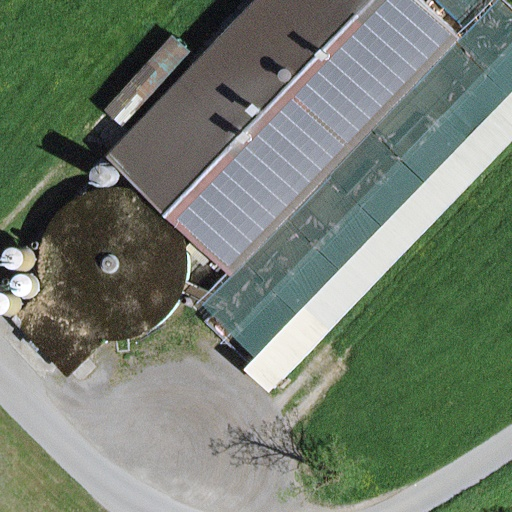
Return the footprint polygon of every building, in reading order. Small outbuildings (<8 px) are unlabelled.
[(460,39),(418,0),(258,0),(107,158),(231,277),(460,39)] [(511,87),(243,369),(270,394),(511,139),(511,87)] [(98,188),(102,188),(106,188),(110,186),(113,184),(114,180),(115,176),(114,172),(112,169),(109,166),(105,164),(101,164),(97,165),(94,168),(92,171),(91,175),(91,179),(92,182),(95,185),(98,188)] [(12,321),(67,378),(109,340),(133,336),(154,325),(171,308),(181,286),(183,262),(177,239),(164,219),(146,204),(123,196),(99,196),(77,203),(58,218),(44,237),(38,260),(39,284),(43,292),(12,321)] [(15,273),(19,274),(23,273),(26,272),(29,269),(31,266),(32,262),(31,258),(29,254),(26,251),(22,250),(18,250),(14,251),(11,253),(8,257),(7,260),(7,264),(9,268),(12,271),(15,273)] [(19,300),(22,301),(26,301),(30,299),(33,296),(35,293),(35,289),(35,285),(33,281),(29,278),(26,277),(22,277),(18,278),(14,280),(12,284),(11,287),(11,291),(13,295),(15,298),(19,300)] [(0,318),(1,319),(5,318),(9,317),(12,314),(14,310),(14,306),(14,302),(12,299),(8,296),(5,295),(1,294),(0,294),(0,318)]
